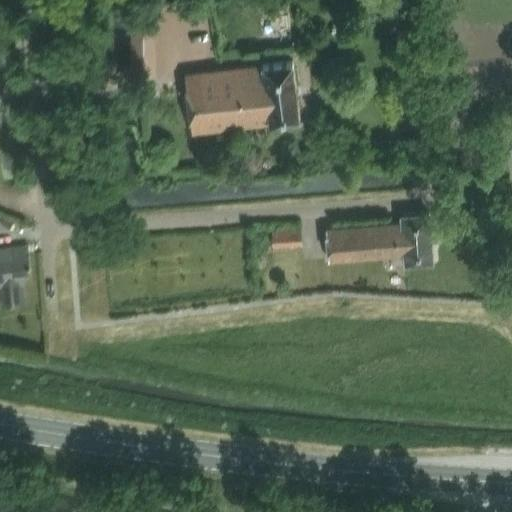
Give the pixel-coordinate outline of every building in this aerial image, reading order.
[(155,76),(155,8),(130,8),(130,76),(135,76),(135,93),(130,93),(130,103),(156,103),(156,93),(150,93),(150,76),(155,76)] [(184,74),(192,133),(299,119),(292,60),(184,74)] [(428,212),(400,214),(400,223),(326,229),(328,260),(403,254),(403,264),(432,261),(428,212)] [(308,226),(279,226),(279,243),(308,243),(308,226)] [(0,304),(23,302),(21,282),(22,282),(21,274),(28,273),(26,250),(19,251),(18,243),(0,245),(0,304)]
